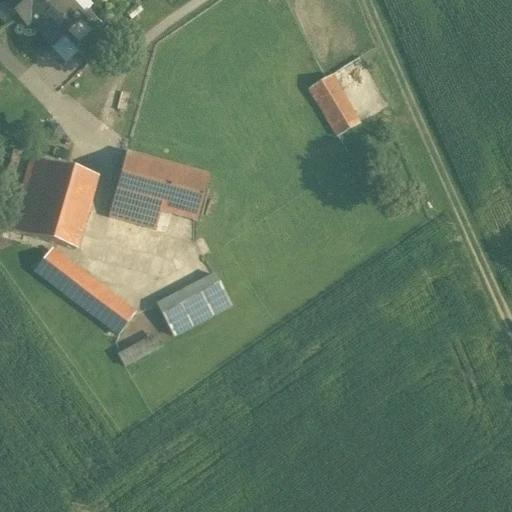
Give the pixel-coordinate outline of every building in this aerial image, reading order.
[(4,0),(2,2),(25,26),(29,23),(52,47),(61,38),(82,19),(81,17),(64,0),(4,0)] [(89,5),(84,0),(64,0),(81,17),(86,12),(89,9),(89,5)] [(113,41),(86,12),(81,17),(82,19),(61,38),(87,66),(113,41)] [(358,126),(329,78),(308,90),(337,139),(358,126)] [(207,180),(126,157),(108,219),(154,232),(159,213),(195,223),(206,181),(207,180)] [(96,178),(31,160),(10,233),(75,251),(96,178)] [(131,313),(42,248),(27,268),(116,333),(131,313)] [(213,276),(155,307),(171,337),(229,306),(213,276)] [(155,337),(118,357),(124,368),(161,348),(159,344),(155,337)]
